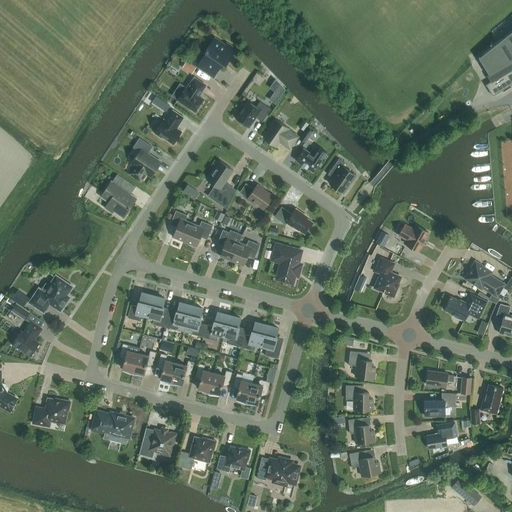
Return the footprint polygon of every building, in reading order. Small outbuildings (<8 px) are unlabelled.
[(493,96),(511,84),(511,30),(479,57),(479,58),(480,57),(493,80),(486,85),(493,96)] [(223,63),(225,65),(234,51),(231,49),(232,47),(226,43),(225,45),(215,38),(205,51),(206,52),(200,62),(216,73),(223,63)] [(198,60),(193,57),(190,62),(195,66),(198,60)] [(196,67),(186,61),(182,67),(191,74),(196,67)] [(206,85),(194,77),(186,87),(177,100),(195,112),(203,99),(198,96),(206,85)] [(275,91),(269,100),(275,104),(277,101),(281,95),(275,91)] [(239,112),(235,118),(249,128),(256,117),(262,122),(271,109),(260,102),(257,107),(248,100),(243,106),(241,105),(237,111),(239,112)] [(161,136),(173,144),(182,131),(177,128),(184,117),(172,110),(165,120),(163,119),(154,133),(161,137),(161,136)] [(289,129),(276,120),(263,138),(276,147),(280,142),(290,149),(298,136),(288,130),(289,129)] [(303,120),(298,127),(304,131),(309,124),(303,120)] [(307,127),(299,139),(305,143),(313,131),(307,127)] [(146,173),(151,177),(161,162),(147,153),(152,147),(139,138),(133,147),(139,152),(131,164),(134,166),(129,174),(141,181),(146,173)] [(303,148),(295,160),(313,172),(327,152),(319,147),(313,155),(303,148)] [(333,178),(330,183),(343,193),(355,175),(343,166),(345,162),(339,158),(328,174),(333,178)] [(215,185),(207,196),(220,204),(230,190),(223,185),(233,170),(220,161),(207,179),(215,185)] [(114,211),(123,218),(137,198),(131,194),(136,186),(117,174),(112,182),(111,181),(101,197),(109,202),(105,208),(112,213),(114,211)] [(263,209),(273,196),(262,189),(263,188),(262,188),(257,185),(254,189),(246,183),(239,192),(248,198),(247,199),(254,204),(255,203),(263,209)] [(188,184),(183,191),(195,199),(200,192),(188,184)] [(177,204),(183,206),(186,200),(180,197),(177,204)] [(299,229),(305,234),(313,222),(302,214),(302,213),(296,208),(292,214),(281,207),(274,216),(286,224),(286,223),(298,231),(299,229)] [(173,237),(185,242),(192,223),(185,220),(187,215),(176,211),(171,222),(178,224),(173,237)] [(224,215),(217,211),(214,218),(220,222),(224,215)] [(230,218),(225,215),(221,222),(227,225),(230,218)] [(192,223),(185,242),(196,247),(202,234),(208,237),(213,226),(201,221),(199,226),(192,223)] [(418,251),(428,233),(416,226),(414,230),(405,224),(399,235),(408,240),(406,244),(418,251)] [(232,261),(239,242),(232,239),(234,234),(223,230),(218,241),(225,244),(220,256),(232,261)] [(389,236),(381,231),(375,241),(384,246),(389,236)] [(246,245),(239,242),(232,261),(243,266),(249,253),(255,256),(260,245),(248,240),(246,245)] [(276,243),(272,260),(275,261),(276,258),(281,260),(276,279),(293,284),(296,272),(298,273),(299,272),(301,265),(300,264),(298,263),(302,250),(276,243)] [(387,254),(385,247),(379,249),(381,256),(387,254)] [(375,271),(380,274),(374,288),(386,293),(386,294),(394,297),(397,289),(396,289),(401,277),(391,273),(394,263),(381,258),(375,271)] [(490,275),(492,272),(483,266),(483,265),(475,260),(471,267),(471,268),(465,279),(482,289),(482,288),(492,294),(497,297),(505,284),(490,275)] [(73,287),(56,276),(49,286),(46,284),(41,291),(39,289),(29,303),(44,313),(50,304),(60,312),(70,298),(67,296),(73,287)] [(17,290),(11,299),(23,307),(29,298),(17,290)] [(142,316),(148,317),(153,296),(142,293),(140,301),(139,300),(137,306),(131,305),(127,317),(141,321),(142,316)] [(462,302),(451,296),(444,310),(452,313),(451,314),(464,321),(469,311),(479,317),(486,304),(487,301),(471,293),(466,302),(463,301),(462,302)] [(496,303),(499,298),(497,297),(492,294),(489,300),(496,303)] [(152,324),(165,327),(168,315),(162,313),(164,307),(163,307),(165,299),(153,296),(148,317),(153,318),(152,324)] [(6,301),(14,306),(16,303),(9,298),(6,301)] [(168,315),(165,327),(178,331),(180,325),(185,327),(191,305),(179,302),(177,310),(175,316),(168,315)] [(30,312),(16,303),(14,306),(11,310),(25,320),(30,312)] [(510,336),(511,328),(511,315),(508,315),(510,306),(500,304),(495,317),(503,319),(499,333),(510,336)] [(190,334),(203,337),(206,324),(200,323),(201,317),(200,316),(202,308),(191,305),(185,327),(191,328),(190,334)] [(206,324),(203,337),(216,340),(218,335),(223,337),(229,315),(217,312),(215,320),(214,320),(213,326),(206,324)] [(228,343),(241,347),(244,334),(237,332),(239,326),(238,326),(240,318),(229,315),(223,337),(229,338),(228,343)] [(42,329),(31,321),(23,332),(21,331),(12,344),(30,356),(39,343),(35,340),(42,329)] [(255,345),(261,346),(267,325),(255,322),(253,330),(252,330),(250,336),(244,334),(241,347),(254,350),(255,345)] [(267,325),(261,346),(267,348),(265,355),(278,359),(282,344),(275,342),(277,336),(276,336),(278,328),(267,325)] [(354,338),(344,336),(342,343),(352,345),(354,338)] [(138,353),(140,348),(123,343),(120,356),(125,357),(123,368),(125,369),(124,371),(132,374),(138,353)] [(188,347),(186,354),(198,356),(200,349),(188,347)] [(149,356),(138,353),(132,374),(133,374),(141,375),(142,374),(144,374),(147,363),(153,364),(156,352),(150,351),(149,356)] [(370,361),(371,353),(350,351),(348,365),(356,366),(355,376),(374,378),(375,367),(371,367),(372,362),(372,361),(370,361)] [(171,384),(176,363),(165,360),(167,355),(161,353),(158,366),(163,367),(161,378),(163,379),(162,381),(170,384),(171,384)] [(187,366),(176,363),(171,384),(179,385),(180,383),(182,384),(185,373),(191,374),(194,362),(188,360),(187,366)] [(200,390),(208,394),(214,373),(203,370),(205,365),(199,363),(196,376),(201,377),(199,388),(201,389),(200,390)] [(214,373),(208,394),(209,394),(217,395),(218,393),(220,394),(223,383),(229,384),(232,372),(226,370),(225,376),(214,373)] [(1,384),(1,371),(0,371),(0,405),(10,411),(17,399),(6,392),(7,389),(5,385),(1,384)] [(448,375),(448,373),(428,371),(426,385),(446,387),(447,381),(453,382),(454,375),(448,375)] [(247,404),(252,383),(241,380),(243,375),(237,373),(234,385),(239,387),(236,398),(239,399),(238,400),(246,404),(247,404)] [(471,378),(462,377),(461,392),(470,392),(471,378)] [(267,394),(270,382),(261,380),(259,381),(258,384),(252,383),(247,404),(255,405),(256,403),(258,404),(261,393),(267,394)] [(503,388),(489,384),(486,397),(484,396),(481,410),(496,414),(503,388)] [(363,385),(346,385),(346,399),(354,399),(354,410),(373,410),(373,399),(368,399),(368,393),(369,393),(363,393),(363,385)] [(456,407),(455,393),(441,393),(442,400),(425,401),(425,416),(445,416),(445,407),(456,407)] [(46,408),(36,406),(33,423),(49,426),(51,421),(65,423),(67,410),(69,410),(70,401),(62,400),(61,401),(48,398),(46,408)] [(480,423),(479,408),(470,409),(471,424),(480,423)] [(110,414),(97,410),(92,430),(104,433),(103,438),(126,444),(128,437),(129,438),(134,418),(111,412),(110,414)] [(363,418),(348,420),(350,433),(355,433),(356,443),(375,441),(374,430),(369,431),(369,425),(363,425),(363,418)] [(438,433),(427,435),(429,449),(447,446),(446,437),(457,436),(455,422),(437,425),(438,433)] [(155,431),(146,428),(139,454),(153,457),(154,450),(163,452),(162,454),(171,456),(173,448),(171,448),(173,441),(174,441),(177,433),(171,432),(170,434),(155,430),(155,431)] [(216,441),(208,439),(207,440),(195,437),(190,454),(182,451),(178,466),(191,469),(194,458),(209,462),(212,449),(214,450),(216,441)] [(469,437),(457,441),(459,445),(470,441),(469,437)] [(241,449),(231,446),(228,457),(220,455),(217,469),(229,472),(231,466),(244,470),(247,459),(248,460),(250,450),(241,448),(241,449)] [(368,457),(367,450),(349,454),(352,467),(360,466),(362,476),(366,475),(368,476),(375,475),(376,473),(381,472),(378,462),(374,462),(373,457),(373,456),(368,457)] [(496,458),(487,455),(482,467),(486,468),(484,475),(489,477),(496,458)] [(270,459),(262,457),(257,478),(265,480),(266,477),(274,479),(273,481),(286,484),(287,479),(295,481),(294,483),(295,484),(299,466),(291,464),(292,461),(279,458),(279,461),(270,459)] [(184,471),(177,469),(175,475),(182,477),(184,471)] [(222,472),(214,471),(213,477),(220,479),(222,472)] [(482,496),(459,478),(451,487),(474,506),(482,496)] [(257,496),(249,495),(247,505),(254,507),(257,496)]
